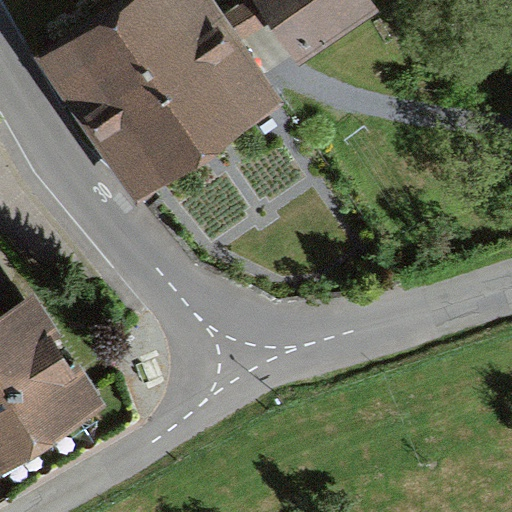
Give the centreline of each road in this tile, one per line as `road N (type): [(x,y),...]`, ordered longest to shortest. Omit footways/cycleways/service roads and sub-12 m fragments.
road 1 (residential): [(0,59),(74,174),(203,313),(248,376)]
road 2 (residential): [(511,278),(248,376)]
road 3 (residential): [(248,376),(149,446),(20,511)]
